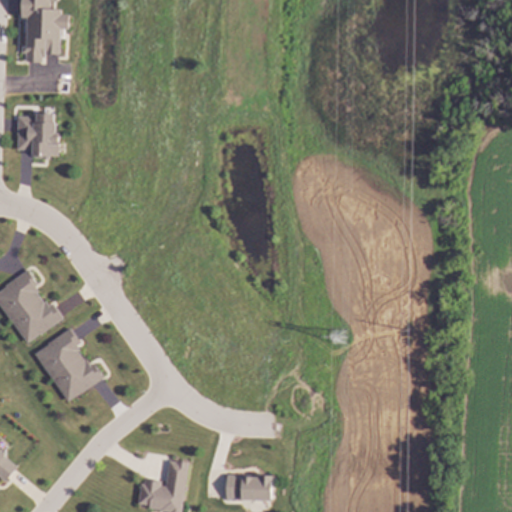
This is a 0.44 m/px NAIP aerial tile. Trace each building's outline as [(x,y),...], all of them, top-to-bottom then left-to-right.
[(59,0),(59,1),(55,1),(55,9),(62,9),(62,13),(71,14),(71,29),(66,29),(65,38),(62,38),(62,54),(48,53),(48,56),(44,56),(44,61),(27,61),(27,60),(24,60),(25,52),(23,52),(24,31),(26,31),(26,18),(23,17),(23,0),(59,0)] [(55,121),(57,121),(56,132),(61,132),(60,156),(52,156),(52,159),(36,158),(33,154),(33,149),(20,149),(20,135),(19,135),(19,116),(37,116),(37,112),(55,113),(55,121)] [(34,274),(33,275),(41,285),(38,288),(41,292),(39,293),(46,302),(47,301),(51,307),(54,304),(65,318),(42,335),(41,333),(29,342),(0,301),(0,291),(31,269),(34,274)] [(76,333),(75,333),(83,344),(79,346),(82,350),(81,351),(87,360),(89,360),(93,365),(96,363),(107,377),(84,393),(83,392),(71,401),(37,354),(73,327),(76,333)] [(0,447),(9,455),(8,457),(20,467),(8,482),(0,475),(0,447)] [(186,464),(178,511),(160,511),(136,508),(140,480),(163,484),(167,461),(186,464)] [(224,476),(270,476),(270,500),(223,500),(224,476)]
